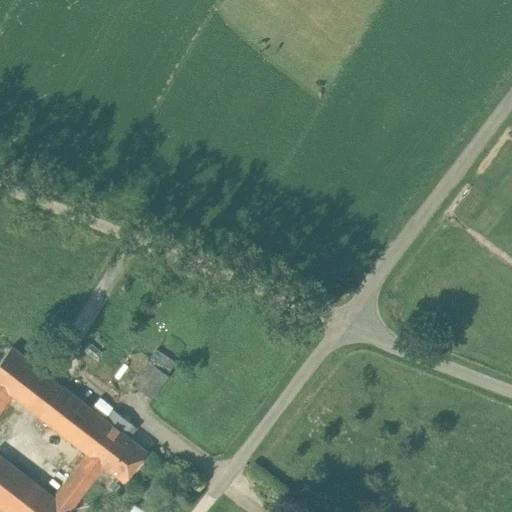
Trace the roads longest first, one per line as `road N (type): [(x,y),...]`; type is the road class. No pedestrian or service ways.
road 1 (track): [(342,326),(0,187)]
road 2 (residential): [(342,326),(511,100)]
road 3 (residential): [(342,326),(229,481)]
road 4 (residential): [(511,392),(342,326)]
